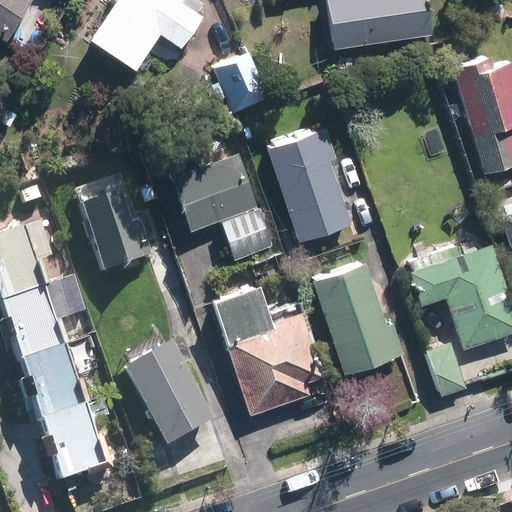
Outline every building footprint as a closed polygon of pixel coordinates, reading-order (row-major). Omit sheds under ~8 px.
[(23,0),(0,0),(0,32),(1,33),(23,0)] [(198,10),(183,0),(119,0),(95,38),(135,64),(159,28),(178,40),(198,10)] [(420,0),(326,0),(334,44),(425,28),(420,0)] [(245,54),(212,68),(229,108),(262,95),(245,54)] [(486,59),(454,68),(481,171),(511,162),(511,146),(504,117),(511,114),(511,81),(507,64),(489,68),(486,59)] [(324,130),(271,149),(302,237),(349,220),(327,157),(333,155),(324,130)] [(236,158),(177,178),(192,224),(252,204),(236,158)] [(114,195),(83,206),(105,268),(148,253),(137,222),(125,227),(114,195)] [(511,214),(502,217),(511,244),(511,243),(511,214)] [(19,232),(0,238),(0,294),(1,297),(38,284),(19,232)] [(511,319),(488,248),(414,272),(422,298),(448,290),(465,343),(511,327),(511,319)] [(361,265),(315,280),(345,370),(399,352),(390,325),(382,328),(361,265)] [(255,287),(216,300),(228,335),(266,321),(255,287)] [(39,292),(2,305),(21,357),(58,344),(39,292)] [(298,315),(230,339),(253,406),(302,389),(298,379),(318,373),(298,315)] [(447,343),(425,350),(440,394),(462,387),(447,343)] [(59,350),(22,363),(42,415),(78,402),(59,350)] [(167,350),(127,373),(169,444),(209,420),(167,350)] [(80,410),(43,423),(62,475),(99,462),(80,410)]
